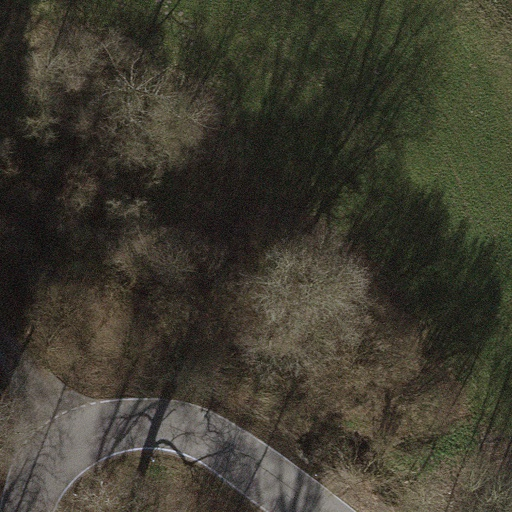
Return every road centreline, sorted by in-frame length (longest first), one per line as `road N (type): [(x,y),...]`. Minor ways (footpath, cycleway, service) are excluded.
road 1 (tertiary): [(312,511),(230,449),(149,423),(97,429),(61,450),(33,484),(24,511)]
road 2 (track): [(0,335),(78,439)]
